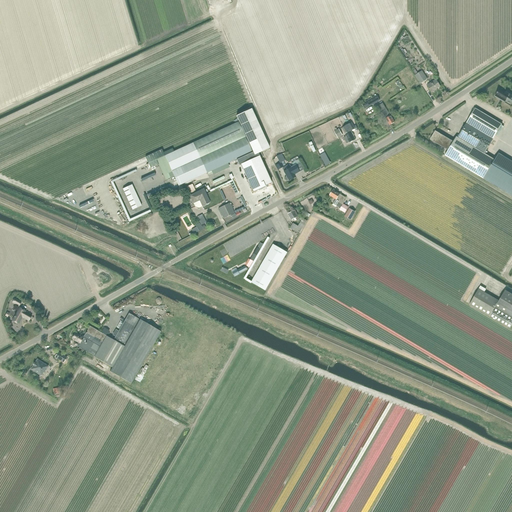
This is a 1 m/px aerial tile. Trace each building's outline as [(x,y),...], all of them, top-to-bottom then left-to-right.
[(421,84),(428,79),(422,71),(415,75),(421,84)] [(436,79),(427,85),(432,93),(435,91),(435,90),(441,87),(436,79)] [(511,91),(508,90),(506,93),(499,89),(495,96),(505,102),(508,97),(511,100),(511,91)] [(365,109),(380,101),(377,95),(362,104),(365,109)] [(395,122),(392,118),(382,102),(379,105),(386,117),(385,117),(387,121),(389,125),(395,122)] [(272,184),(261,158),(263,157),(261,152),(270,148),(251,109),(236,116),(239,122),(192,143),(192,144),(170,154),(156,160),(165,180),(174,176),(178,186),(211,171),(213,175),(225,169),(229,167),(228,164),(236,160),(239,166),(241,165),(253,192),(272,184)] [(504,127),(502,125),(475,109),(455,142),(453,141),(452,142),(435,132),(430,140),(448,150),(445,156),(484,180),(496,160),(485,154),(496,135),(498,136),(504,127)] [(375,119),(372,114),(366,117),(369,122),(375,119)] [(352,133),(351,131),(355,129),(351,123),(342,128),(346,134),(345,134),(346,137),(344,138),(347,144),(349,143),(356,140),(354,136),(353,133),(352,133)] [(334,131),(338,138),(343,136),(339,129),(334,131)] [(299,172),(295,165),(300,162),(298,159),(292,163),(293,166),(289,168),(287,165),(282,168),(284,171),(283,171),(286,176),(286,177),(285,178),(285,179),(285,180),(286,181),(288,180),(289,180),(295,176),(294,175),(299,172)] [(511,196),(511,168),(497,159),(484,180),(511,196)] [(281,162),(275,165),(278,170),(284,167),(283,166),(285,165),(283,161),(281,162)] [(193,184),(187,187),(190,193),(195,190),(193,184)] [(203,189),(200,190),(199,188),(195,190),(196,192),(189,196),(193,204),(193,203),(195,207),(199,208),(202,207),(210,203),(203,189)] [(344,201),(346,198),(333,190),(330,196),(336,199),(333,204),(341,208),(340,210),(345,214),(349,208),(343,204),(345,201),(344,201)] [(150,208),(152,207),(147,196),(141,199),(139,199),(140,200),(145,200),(146,203),(143,205),(145,205),(145,204),(147,208),(146,208),(140,210),(144,210),(150,208)] [(234,213),(229,203),(218,208),(223,219),(234,213)] [(356,212),(352,210),(349,208),(344,217),(350,220),(356,212)] [(300,219),(295,210),(288,214),(292,220),(295,218),(297,221),(300,219)] [(303,218),(298,226),(293,223),(290,229),(299,234),(302,229),(303,229),(307,221),(303,218)] [(272,236),(250,279),(252,280),(274,238),(272,236)] [(273,244),(251,282),(266,291),(288,253),(273,244)] [(499,301),(485,292),(486,289),(481,286),(479,289),(469,305),(510,329),(511,324),(511,294),(505,290),(499,301)] [(19,307),(22,302),(14,298),(12,303),(19,307)] [(18,307),(12,321),(18,324),(22,317),(29,321),(32,316),(25,312),(26,311),(18,307)] [(131,384),(161,332),(129,314),(114,340),(106,336),(108,333),(103,331),(101,333),(90,326),(83,338),(76,334),(73,339),(77,341),(76,343),(75,342),(74,343),(74,344),(74,345),(74,346),(75,346),(76,346),(77,345),(78,346),(95,356),(94,357),(112,368),(110,372),(131,384)] [(55,357),(64,363),(67,357),(58,352),(55,357)] [(44,374),(48,367),(37,359),(35,363),(33,365),(33,366),(31,369),(41,376),(43,373),(44,374)]
